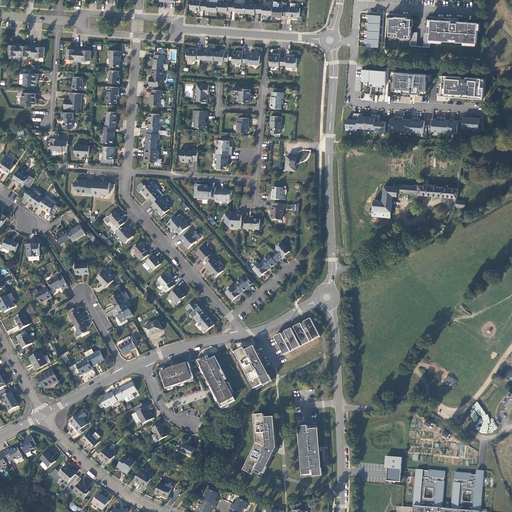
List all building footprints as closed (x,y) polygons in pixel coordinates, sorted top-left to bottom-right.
[(200,9),(203,9),(204,1),(200,1),(200,0),(190,0),(190,9),(192,9),(192,10),(199,11),(200,9)] [(207,10),(207,11),(217,12),(217,11),(218,1),(217,0),(209,0),(210,2),(204,1),(203,9),(207,10)] [(227,10),(231,11),(231,3),(218,1),(217,11),(227,12),(227,10)] [(273,2),(273,6),(272,15),(272,16),(282,17),(282,16),(286,16),(286,8),(278,7),(279,4),(277,3),(273,2)] [(245,4),(231,3),(231,11),(235,11),(234,12),(244,13),(245,4)] [(245,4),(244,13),(254,14),(254,13),(258,13),(259,5),(245,4)] [(273,6),(259,5),(258,13),(262,13),(262,15),(272,15),(273,6)] [(290,8),(286,8),(286,16),(289,17),(289,18),(296,19),(297,18),(299,18),(300,8),(290,7),(290,8)] [(368,23),(380,24),(380,16),(368,15),(368,23)] [(400,38),(410,39),(411,32),(412,19),(407,19),(407,18),(394,17),(394,18),(390,18),(389,36),(400,37),(400,38)] [(452,21),(425,19),(425,25),(431,26),(430,33),(430,40),(450,41),(450,39),(456,40),(456,42),(476,43),(478,28),(479,28),(480,23),(458,22),(458,24),(451,23),(452,21)] [(367,31),(379,32),(380,24),(368,23),(367,31)] [(367,39),(379,40),(379,32),(367,31),(367,39)] [(366,47),(378,48),(379,40),(367,39),(366,47)] [(21,46),(21,44),(17,44),(17,45),(9,45),(8,55),(16,56),(16,58),(20,58),(20,56),(21,46)] [(32,53),(33,45),(29,44),(28,47),(21,46),(20,56),(28,56),(28,53),(32,53)] [(37,45),(33,45),(32,53),(32,58),(36,59),(36,57),(44,57),(45,48),(37,47),(37,45)] [(74,62),(78,62),(79,48),(75,48),(75,50),(67,49),(66,59),(74,60),(74,62)] [(79,48),(78,62),(82,62),(83,60),(90,61),(91,51),(83,50),(83,48),(79,48)] [(110,60),(110,67),(119,67),(120,60),(121,60),(121,56),(120,56),(120,51),(108,50),(108,55),(109,55),(109,59),(110,60)] [(189,51),(187,51),(186,61),(196,61),(227,62),(228,54),(224,54),(224,53),(204,51),(204,53),(197,52),(197,50),(189,50),(189,51)] [(235,54),(232,54),(232,64),(242,64),(242,63),(249,64),(249,65),(259,65),(260,56),(257,56),(257,54),(250,54),(250,55),(242,55),(242,53),(235,53),(235,54)] [(162,70),(163,70),(164,60),(165,60),(165,55),(155,54),(155,59),(154,59),(153,66),(153,70),(162,70)] [(272,57),(270,57),(269,66),(279,67),(279,66),(286,66),(286,67),(296,68),(297,58),(294,58),(294,56),(287,56),(287,58),(279,57),(280,55),(272,55),(272,57)] [(109,83),(119,84),(120,79),(119,79),(119,71),(109,70),(109,83)] [(162,75),(162,70),(153,70),(152,77),(150,76),(149,86),(159,86),(159,82),(163,82),(164,75),(162,75)] [(361,81),(369,82),(369,70),(361,70),(361,81)] [(377,87),(378,71),(369,70),(369,82),(369,87),(376,87),(377,87)] [(385,88),(386,71),(378,71),(377,87),(378,88),(385,88)] [(426,94),(428,74),(391,71),(390,92),(426,94)] [(36,74),(24,73),(23,85),(35,86),(36,82),(37,82),(37,78),(36,78),(36,74)] [(483,100),(485,79),(440,75),(438,97),(483,100)] [(83,90),(84,77),(74,77),(73,89),(83,90)] [(198,93),(197,101),(202,101),(202,102),(207,103),(208,94),(209,94),(210,84),(197,83),(197,92),(198,93)] [(119,87),(109,87),(109,91),(107,91),(107,95),(106,95),(105,103),(117,103),(117,95),(119,95),(119,87)] [(239,103),(251,103),(251,97),(250,97),(251,90),(241,89),(239,103)] [(163,95),(163,90),(152,90),(152,94),(150,94),(149,99),(150,99),(150,105),(160,105),(161,95),(163,95)] [(284,99),(284,93),(272,92),(272,97),(271,97),(271,101),(272,101),(271,108),(281,109),(282,99),(284,99)] [(35,94),(22,93),(21,105),(29,106),(29,104),(36,104),(36,98),(35,98),(35,94)] [(83,94),(71,93),(70,99),(68,99),(67,100),(67,101),(65,101),(64,109),(81,110),(83,94)] [(208,111),(194,110),(193,116),(194,116),(194,120),(195,121),(195,127),(207,128),(208,124),(205,123),(206,117),(207,117),(208,111)] [(73,113),(63,112),(62,117),(65,117),(64,122),(63,123),(63,126),(65,128),(72,129),(73,127),(74,125),(72,124),(73,122),(74,120),(74,118),(73,118),(73,113)] [(104,126),(113,127),(116,127),(116,123),(117,123),(117,119),(116,119),(117,112),(107,112),(106,122),(104,122),(104,126)] [(158,130),(160,130),(160,126),(159,126),(160,114),(150,113),(149,121),(148,125),(149,126),(149,129),(158,130)] [(357,132),(357,129),(358,114),(353,114),(353,120),(346,120),(345,131),(357,132)] [(357,129),(365,130),(366,117),(362,116),(362,114),(358,114),(357,129)] [(365,130),(374,130),(375,115),(371,115),(371,117),(366,117),(365,130)] [(374,133),(385,134),(386,122),(379,122),(380,115),(375,115),(374,130),(374,133)] [(281,117),(270,116),(270,125),(271,125),(270,133),(271,134),(275,134),(276,133),(280,134),(280,126),(281,125),(282,121),(280,121),(281,117)] [(249,123),(249,118),(238,117),(237,127),(238,127),(237,132),(247,133),(248,127),(249,128),(249,123)] [(389,131),(398,131),(399,117),(395,117),(394,119),(389,119),(389,131)] [(398,131),(406,132),(407,120),(403,120),(403,117),(399,117),(398,131)] [(431,132),(440,133),(441,117),(437,117),(437,119),(433,119),(433,121),(432,121),(431,132)] [(440,133),(448,133),(449,120),(445,120),(445,118),(441,117),(440,133)] [(470,129),(471,118),(462,117),(462,121),(458,121),(457,128),(470,129)] [(406,132),(415,133),(416,118),(412,118),(411,120),(407,120),(406,132)] [(424,133),(425,121),(420,121),(420,118),(416,118),(415,133),(424,133)] [(479,118),(471,118),(470,129),(483,130),(483,122),(479,122),(479,118)] [(457,134),(457,128),(458,121),(454,120),(449,119),(449,120),(448,133),(457,134)] [(104,126),(103,126),(102,131),(104,131),(103,143),(113,143),(113,136),(114,136),(115,132),(113,131),(113,127),(104,126)] [(158,130),(149,129),(149,133),(146,133),(145,149),(158,150),(158,130)] [(63,151),(67,151),(68,140),(63,140),(63,139),(58,139),(58,140),(56,140),(55,138),(52,138),(49,141),(52,144),(51,150),(57,151),(58,152),(63,152),(63,151)] [(216,149),(216,153),(226,154),(226,150),(229,150),(230,146),(229,146),(230,140),(219,139),(218,149),(216,149)] [(82,156),(89,156),(90,145),(75,144),(75,150),(76,151),(76,155),(77,157),(80,157),(82,156)] [(115,151),(115,147),(104,146),(103,157),(104,159),(113,159),(113,151),(115,151)] [(198,152),(198,149),(193,148),(193,150),(180,149),(180,154),(181,155),(181,160),(182,161),(185,161),(186,160),(193,161),(197,161),(198,152)] [(158,159),(158,150),(145,149),(144,155),(145,155),(145,162),(155,162),(158,159)] [(216,153),(215,157),(217,158),(216,168),(226,169),(227,163),(228,163),(228,158),(227,158),(228,154),(226,154),(216,153)] [(0,164),(0,169),(3,171),(4,169),(10,172),(14,165),(11,163),(13,160),(6,155),(0,164)] [(286,172),(296,172),(297,158),(287,158),(287,167),(286,172)] [(439,159),(438,167),(447,168),(447,160),(439,159)] [(18,171),(12,180),(15,182),(16,182),(23,187),(29,178),(18,171)] [(86,195),(92,196),(93,182),(88,181),(88,180),(83,180),(83,181),(76,180),(75,181),(74,186),(76,187),(75,190),(77,192),(81,192),(82,193),(86,193),(86,195)] [(93,182),(92,196),(101,196),(101,194),(109,194),(110,182),(104,182),(104,183),(101,182),(101,181),(93,181),(93,182)] [(152,201),(160,194),(157,191),(150,183),(142,190),(146,195),(148,198),(149,198),(152,201)] [(373,215),(373,216),(390,217),(392,196),(396,196),(397,196),(397,192),(415,194),(416,186),(397,184),(396,187),(383,185),(381,201),(374,200),(373,215)] [(416,186),(415,194),(444,197),(445,187),(436,186),(436,185),(422,184),(422,185),(417,184),(416,186)] [(216,189),(216,188),(209,188),(209,191),(207,191),(207,188),(207,185),(199,185),(199,187),(195,187),(194,197),(198,197),(198,198),(198,200),(209,200),(209,199),(209,198),(215,198),(215,200),(216,189)] [(271,195),(271,199),(285,200),(285,196),(282,196),(283,188),(273,187),(272,195),(271,195)] [(445,187),(444,197),(457,199),(458,188),(445,187)] [(28,201),(38,208),(39,207),(44,199),(40,196),(34,192),(29,189),(24,197),(28,200),(28,201)] [(215,200),(215,202),(220,202),(220,201),(223,202),(224,201),(226,202),(228,203),(230,201),(231,196),(232,195),(232,191),(225,191),(225,189),(221,189),(220,189),(216,189),(215,200)] [(44,199),(39,207),(50,213),(56,205),(55,205),(57,203),(51,198),(47,195),(44,199)] [(161,198),(152,206),(155,210),(156,209),(157,211),(158,212),(156,213),(161,219),(167,214),(166,213),(170,210),(166,206),(167,205),(161,198)] [(456,200),(455,207),(464,208),(465,200),(456,200)] [(284,204),(273,203),(273,207),(273,208),(272,208),(272,215),(270,216),(270,219),(271,220),(281,221),(282,215),(283,213),(283,209),(284,209),(284,204)] [(108,215),(104,218),(108,223),(111,220),(115,224),(111,228),(114,231),(124,222),(122,219),(123,218),(120,215),(119,215),(115,210),(109,216),(108,215)] [(229,211),(221,218),(229,228),(240,229),(241,215),(234,214),(234,215),(231,215),(231,213),(229,211)] [(2,216),(0,214),(0,225),(2,226),(8,218),(2,215),(2,216)] [(176,231),(179,235),(190,226),(188,224),(185,223),(185,224),(181,220),(180,221),(176,216),(167,224),(170,228),(172,228),(176,232),(176,231)] [(245,219),(244,231),(248,231),(248,230),(259,231),(260,220),(253,220),(253,219),(249,219),(245,219)] [(130,229),(127,225),(117,233),(125,243),(133,236),(129,230),(130,229)] [(428,225),(417,230),(420,237),(431,233),(428,225)] [(71,238),(73,242),(85,234),(80,226),(68,234),(71,238)] [(68,234),(65,229),(54,237),(60,245),(71,238),(68,234)] [(188,249),(200,238),(195,232),(191,235),(190,233),(188,233),(181,239),(184,243),(184,245),(188,249)] [(103,233),(100,236),(109,246),(112,244),(103,233)] [(19,243),(6,238),(3,248),(16,252),(19,243)] [(131,248),(141,260),(148,254),(145,251),(147,250),(139,241),(131,248)] [(272,252),(279,261),(290,252),(283,243),(272,252)] [(40,256),(40,244),(27,244),(27,258),(36,257),(36,256),(40,256)] [(214,258),(204,246),(197,253),(204,261),(205,260),(206,261),(208,263),(214,258)] [(263,261),(270,269),(279,261),(272,252),(263,261)] [(153,254),(145,261),(152,270),(160,263),(156,258),(153,254)] [(208,263),(204,266),(207,270),(210,274),(212,273),(216,278),(224,271),(219,266),(220,265),(214,258),(208,263)] [(250,266),(253,269),(260,277),(270,269),(263,261),(259,264),(256,261),(250,266)] [(76,275),(89,274),(89,263),(75,265),(76,275)] [(113,281),(104,271),(97,278),(103,284),(102,285),(106,288),(113,281)] [(165,292),(174,285),(171,282),(172,280),(169,277),(165,273),(157,280),(164,287),(162,289),(165,292)] [(69,287),(61,274),(48,281),(53,290),(60,287),(62,290),(69,287)] [(235,284),(242,293),(247,289),(248,288),(249,287),(253,284),(245,276),(235,284)] [(233,301),(242,293),(235,284),(226,293),(233,301)] [(180,290),(178,286),(168,295),(173,301),(174,300),(177,303),(180,301),(180,300),(184,296),(179,290),(180,290)] [(36,289),(31,292),(33,295),(35,294),(40,304),(52,297),(47,288),(39,292),(37,290),(36,289)] [(128,302),(122,292),(119,294),(111,298),(116,308),(124,304),(126,303),(128,302)] [(0,304),(5,312),(14,307),(15,307),(11,301),(14,299),(11,293),(0,299),(0,304)] [(193,318),(201,311),(193,301),(184,308),(193,318)] [(116,308),(112,310),(115,315),(118,313),(119,315),(117,316),(121,322),(130,317),(128,315),(132,313),(128,307),(126,303),(124,304),(116,308)] [(75,326),(84,321),(78,310),(69,315),(75,326)] [(204,314),(201,311),(193,318),(201,328),(209,321),(206,317),(204,314)] [(30,325),(23,313),(15,318),(21,329),(30,325)] [(306,328),(303,330),(300,323),(293,327),(302,345),(309,342),(305,333),(308,332),(313,340),(320,336),(310,318),(303,322),(306,328)] [(149,338),(159,333),(158,331),(162,329),(158,320),(144,327),(149,338)] [(88,328),(84,321),(75,326),(78,331),(76,331),(79,337),(89,332),(87,328),(88,328)] [(283,355),(290,352),(286,343),(288,342),(293,350),(300,346),(290,328),(283,332),(287,339),(284,340),(280,333),(273,337),(283,355)] [(33,343),(28,335),(18,340),(23,349),(33,343)] [(136,348),(130,336),(118,343),(125,356),(129,354),(128,353),(136,348)] [(255,388),(270,380),(253,347),(245,351),(243,348),(236,351),(255,388)] [(92,349),(84,353),(88,360),(92,366),(95,364),(97,367),(100,365),(98,363),(104,359),(99,351),(94,353),(92,349)] [(36,370),(51,362),(47,354),(43,356),(41,352),(30,358),(36,370)] [(224,373),(218,361),(216,362),(214,358),(210,360),(208,357),(198,360),(201,367),(203,371),(205,374),(204,374),(209,383),(211,387),(216,397),(218,400),(218,401),(221,408),(226,405),(225,404),(228,403),(228,404),(235,401),(230,390),(232,389),(229,383),(226,384),(225,381),(222,375),(224,373)] [(81,375),(93,369),(92,366),(88,360),(77,366),(81,375)] [(175,369),(172,370),(171,368),(167,369),(167,368),(167,370),(161,372),(162,378),(164,377),(166,382),(165,382),(164,382),(166,388),(172,385),(173,387),(173,386),(188,381),(187,380),(194,378),(192,373),(190,373),(189,369),(191,368),(189,363),(182,365),(182,363),(182,364),(181,364),(178,365),(177,364),(174,365),(175,369)] [(45,389),(54,384),(53,382),(58,380),(52,370),(38,377),(45,389)] [(443,382),(453,389),(458,382),(449,375),(443,382)] [(133,382),(117,390),(121,400),(122,401),(126,400),(125,398),(137,392),(133,382)] [(121,400),(117,390),(100,398),(101,400),(98,402),(101,408),(104,406),(105,408),(121,400)] [(6,391),(0,394),(0,397),(3,403),(5,401),(10,411),(19,407),(11,392),(8,394),(6,391)] [(511,410),(511,408),(511,394),(511,393),(502,403),(511,410)] [(146,407),(143,403),(134,407),(137,412),(146,407)] [(142,424),(154,418),(151,411),(149,413),(146,407),(137,412),(132,415),(136,423),(141,421),(142,424)] [(78,432),(81,435),(87,429),(85,426),(88,424),(83,419),(87,416),(84,411),(80,414),(79,413),(71,420),(76,427),(75,428),(78,432)] [(263,420),(263,414),(253,415),(256,443),(242,470),(251,475),(256,465),(257,465),(254,470),(263,474),(276,448),(273,417),(264,418),(264,420),(263,420)] [(431,423),(426,419),(423,424),(429,427),(431,423)] [(167,436),(161,423),(152,428),(155,434),(152,436),(155,442),(167,436)] [(317,425),(300,426),(304,475),(312,474),(311,471),(313,471),(313,474),(321,474),(317,425)] [(449,434),(443,430),(440,435),(446,438),(449,434)] [(100,437),(96,432),(92,436),(89,433),(82,440),(92,449),(99,442),(97,440),(100,437)] [(25,440),(19,443),(25,455),(31,451),(31,450),(34,448),(33,447),(36,445),(31,435),(27,437),(27,438),(25,439),(25,440)] [(189,442),(182,438),(177,447),(182,449),(181,451),(191,456),(195,448),(188,445),(189,442)] [(8,449),(4,451),(9,460),(12,459),(14,460),(17,459),(17,460),(23,457),(18,447),(12,450),(11,449),(8,450),(8,449)] [(108,464),(115,456),(105,448),(99,456),(108,464)] [(0,469),(4,467),(4,466),(7,464),(6,462),(9,460),(4,451),(1,453),(1,454),(0,455),(0,469)] [(56,461),(48,452),(40,458),(49,468),(56,461)] [(128,474),(136,462),(130,457),(129,459),(124,456),(117,467),(122,470),(123,468),(124,470),(124,471),(128,474)] [(386,480),(400,482),(402,457),(385,456),(384,468),(387,468),(386,480)] [(68,488),(78,477),(76,475),(75,476),(69,470),(69,469),(66,466),(58,474),(68,483),(66,485),(68,488)] [(424,470),(417,469),(413,511),(479,511),(480,511),(484,470),(480,470),(477,470),(476,475),(471,474),(455,472),(454,479),(455,479),(454,482),(452,509),(442,508),(444,481),(444,478),(445,471),(428,470),(428,471),(424,470)] [(152,478),(140,471),(134,481),(146,488),(152,478)] [(90,492),(79,483),(73,490),(84,499),(90,492)] [(172,489),(159,484),(155,493),(167,498),(172,489)] [(205,500),(216,505),(218,501),(216,500),(218,493),(207,488),(205,495),(206,496),(205,500)] [(103,510),(110,500),(99,493),(92,503),(103,510)] [(235,504),(232,503),(230,508),(239,511),(242,511),(244,508),(246,509),(249,502),(238,498),(235,504)] [(210,511),(212,508),(214,510),(216,505),(205,500),(203,504),(201,504),(198,511),(200,511),(210,511)] [(75,511),(79,507),(72,503),(69,507),(75,511)]
